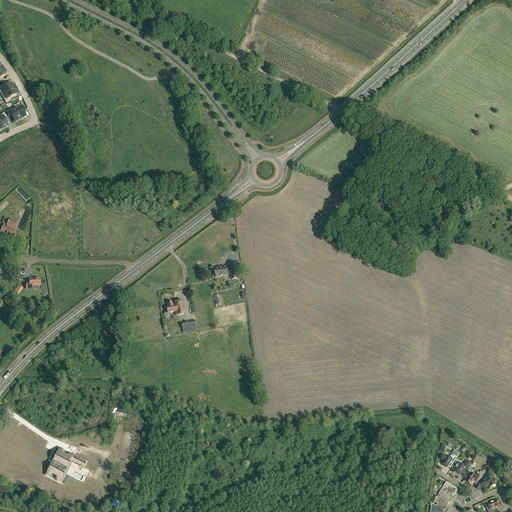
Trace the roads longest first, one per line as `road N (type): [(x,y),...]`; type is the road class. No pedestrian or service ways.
road 1 (tertiary): [(58,0),(168,60),(254,162)]
road 2 (tertiary): [(261,157),(174,56),(74,0)]
road 3 (secondary): [(276,161),(460,3)]
road 4 (secondary): [(0,387),(41,339),(134,270)]
road 5 (secondary): [(134,270),(254,179)]
road 6 (residential): [(134,270),(122,262),(0,252)]
